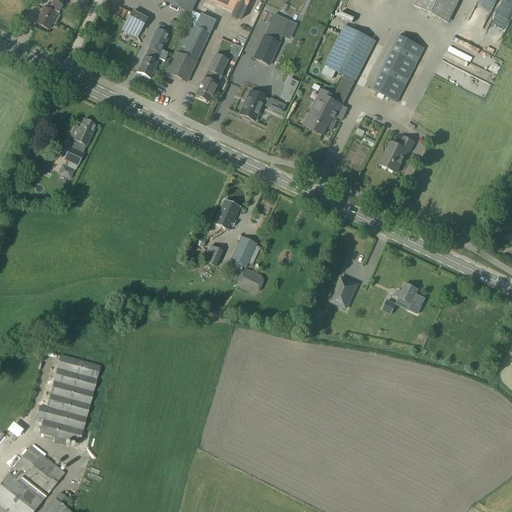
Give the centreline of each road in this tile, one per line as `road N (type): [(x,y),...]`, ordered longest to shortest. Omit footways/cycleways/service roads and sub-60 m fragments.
road 1 (secondary): [(511,290),(62,79)]
road 2 (residential): [(0,213),(62,79)]
